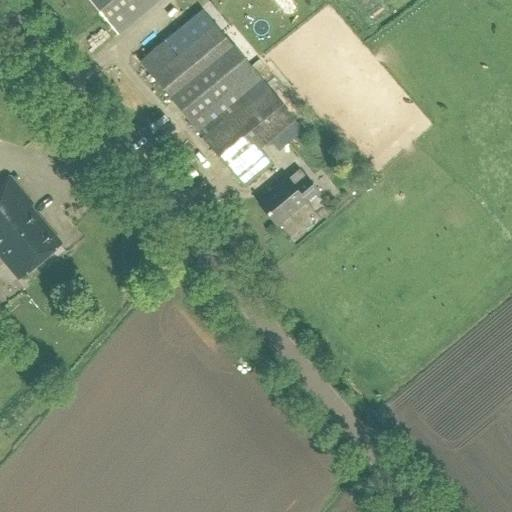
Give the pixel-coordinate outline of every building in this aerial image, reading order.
[(160,0),(88,0),(118,35),(160,0)] [(295,122),(203,10),(140,62),(244,188),(273,164),(261,149),(295,122)] [(321,194),(301,170),(289,180),(287,178),(276,187),(277,189),(260,203),(277,225),(305,203),(307,205),(321,194)] [(32,205),(9,178),(0,185),(0,255),(9,266),(11,265),(22,278),(61,244),(29,207),(32,205)] [(0,435),(0,446),(8,457),(25,443),(12,426),(0,435)]
